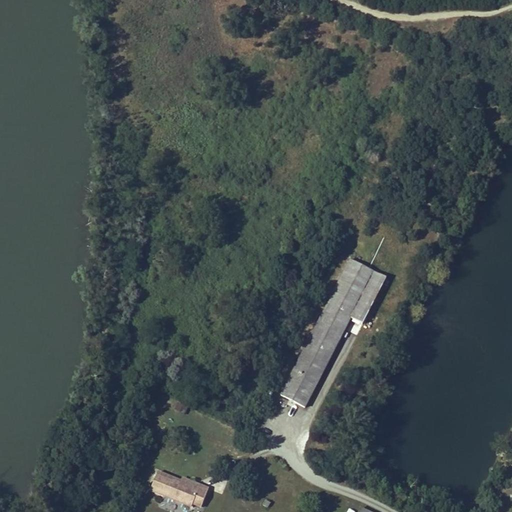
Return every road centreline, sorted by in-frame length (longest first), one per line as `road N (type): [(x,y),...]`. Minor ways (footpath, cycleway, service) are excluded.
road 1 (unclassified): [(400,511),(326,482),(281,432)]
road 2 (unknown): [(294,446),(356,334)]
